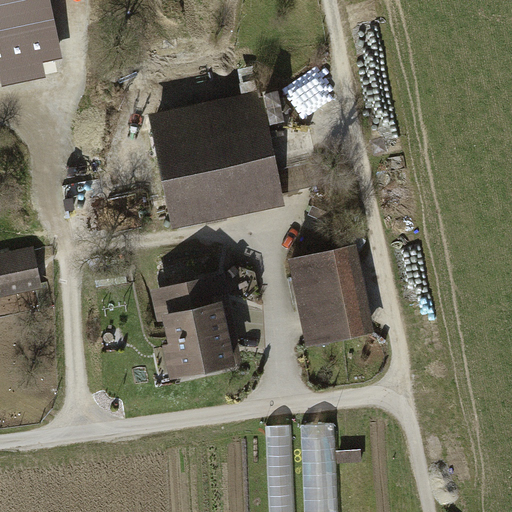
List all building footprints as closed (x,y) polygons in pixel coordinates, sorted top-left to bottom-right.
[(0,0),(0,67),(58,56),(46,0),(0,0)] [(258,92),(151,116),(176,225),(283,202),(258,92)] [(346,243),(290,253),(307,345),(363,334),(346,243)] [(35,245),(0,251),(0,294),(43,286),(35,245)] [(224,273),(153,288),(159,317),(166,316),(179,374),(233,362),(229,341),(238,339),(224,273)] [(342,511),(339,421),(305,423),(307,511),(342,511)] [(296,511),(294,428),(271,428),(273,511),(296,511)]
